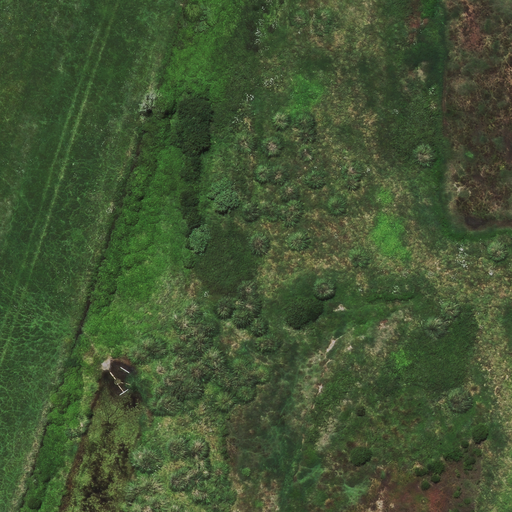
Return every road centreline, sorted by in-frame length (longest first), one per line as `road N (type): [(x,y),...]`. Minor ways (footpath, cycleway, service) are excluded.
road 1 (unknown): [(69,0),(112,95),(92,275),(104,511)]
road 2 (unknown): [(448,0),(452,364),(467,511)]
road 3 (unknown): [(511,343),(263,440),(135,511)]
